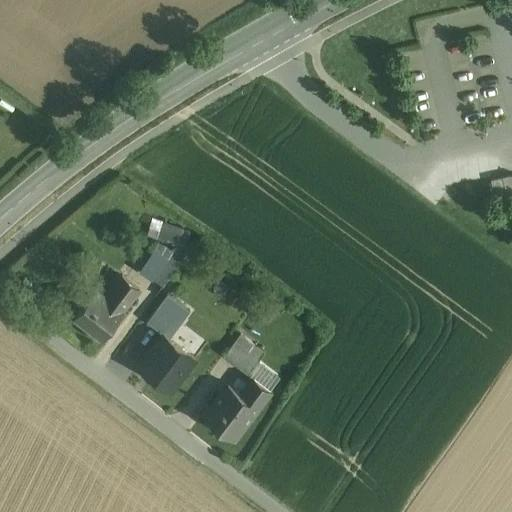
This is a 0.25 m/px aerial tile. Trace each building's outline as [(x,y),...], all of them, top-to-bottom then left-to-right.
[(511,174),(491,179),(497,203),(511,199),(511,174)] [(167,231),(141,268),(166,285),(192,248),(167,231)] [(140,288),(123,275),(105,298),(123,311),(140,288)] [(105,298),(96,290),(75,316),(103,337),(123,311),(105,298)] [(166,326),(143,356),(177,382),(200,352),(166,326)] [(264,352),(241,334),(225,355),(248,373),(264,352)] [(271,390),(255,377),(242,394),(258,406),(271,390)] [(242,394),(229,383),(205,415),(234,437),(258,406),(242,394)]
